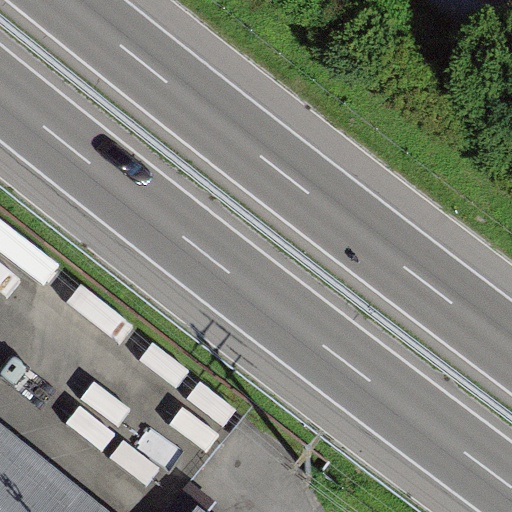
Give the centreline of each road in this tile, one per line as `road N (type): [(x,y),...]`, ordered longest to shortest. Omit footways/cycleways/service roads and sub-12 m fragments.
road 1 (motorway): [(0,93),(511,490)]
road 2 (motorway): [(511,346),(67,0)]
